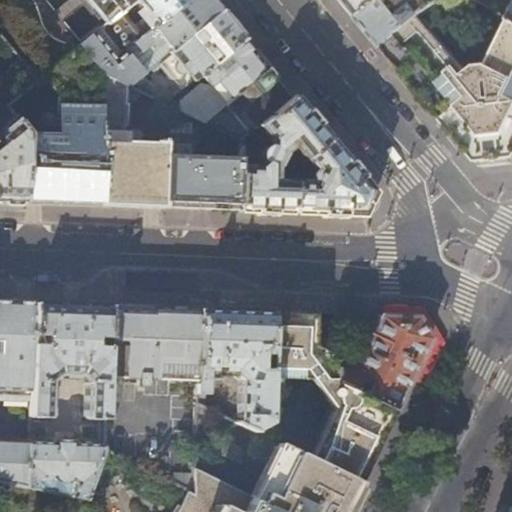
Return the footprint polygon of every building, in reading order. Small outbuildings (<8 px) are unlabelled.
[(78,0),(101,26),(118,11),(131,0),(78,0)] [(212,0),(185,0),(140,38),(125,50),(132,59),(149,45),(156,46),(163,40),(173,51),(221,10),(212,0)] [(134,0),(147,15),(132,29),(140,38),(185,0),(134,0)] [(342,0),(347,5),(358,19),(381,0),(342,0)] [(432,8),(426,0),(381,0),(358,19),(371,35),(383,49),(421,17),(432,8)] [(233,25),(221,10),(173,51),(168,55),(174,62),(167,67),(178,81),(186,75),(192,82),(199,76),(244,38),(233,25)] [(118,11),(101,26),(78,45),(103,74),(124,85),(130,87),(145,74),(132,59),(125,50),(140,38),(132,29),(118,11)] [(511,170),(511,19),(511,20),(489,65),(478,67),(468,73),(421,17),(383,49),(407,78),(439,117),(469,152),(478,163),(488,174),(511,172),(511,170)] [(257,53),(244,38),(199,76),(204,81),(171,108),(202,123),(223,104),(268,67),(257,53)] [(281,83),(268,67),(223,104),(248,134),(257,126),(292,96),(281,83)] [(124,104),(124,85),(103,74),(102,100),(102,111),(101,134),(98,205),(129,206),(161,207),(164,139),(161,139),(161,142),(123,141),(123,132),(122,132),(123,125),(125,125),(126,104),(124,104)] [(292,96),(257,126),(270,141),(269,146),(268,146),(267,146),(265,147),(263,147),(262,148),(261,150),(260,151),(259,153),(259,156),(259,158),(260,159),(260,161),(261,162),(258,165),(238,164),(236,210),(262,211),(291,212),(293,179),(275,178),(275,168),(282,154),(291,147),(302,161),(328,139),(311,119),(292,96)] [(203,124),(202,123),(171,108),(165,105),(164,139),(161,207),(198,209),(236,210),(238,164),(238,156),(195,154),(195,139),(203,124)] [(25,134),(23,203),(98,205),(101,134),(102,111),(55,109),(53,135),(25,134)] [(0,201),(23,203),(25,134),(10,114),(7,116),(5,117),(3,119),(1,121),(0,122),(0,201)] [(361,215),(372,192),(349,164),(328,139),(302,161),(310,171),(308,174),(307,177),(306,179),(293,179),(291,212),(323,213),(361,215)] [(9,302),(0,301),(0,389),(29,391),(33,303),(9,302)] [(69,304),(33,303),(29,391),(28,416),(44,417),(45,417),(46,416),(48,416),(48,415),(49,414),(49,413),(50,412),(50,411),(50,380),(56,375),(79,375),(83,381),(82,413),(82,414),(82,415),(83,417),(84,417),(84,418),(85,418),(86,419),(103,419),(106,373),(108,305),(69,304)] [(154,307),(108,305),(106,373),(124,374),(124,373),(136,373),(145,373),(169,374),(169,382),(190,382),(191,375),(196,375),(198,309),(154,307)] [(233,310),(198,309),(196,375),(196,394),(207,395),(208,379),(215,380),(216,372),(231,373),(231,375),(233,378),(235,379),(238,381),(236,423),(253,432),(266,422),(268,379),(271,312),(233,310)] [(421,384),(441,343),(422,310),(413,309),(413,317),(416,317),(429,339),(409,378),(421,384)] [(292,312),(271,312),(268,379),(309,381),(333,407),(307,459),(357,484),(374,450),(394,410),(333,381),(334,356),(334,355),(313,345),(315,313),(292,312)] [(409,378),(429,339),(416,317),(413,317),(394,316),(393,316),(379,316),(353,365),(334,356),(333,381),(394,410),(406,385),(409,378)] [(145,373),(136,373),(135,386),(144,387),(145,373)] [(196,394),(195,404),(207,409),(207,395),(196,394)] [(52,442),(27,441),(26,488),(40,490),(40,481),(43,478),(49,478),(51,480),(53,482),(55,483),(58,483),(60,484),(63,484),(65,483),(68,483),(70,481),(74,483),(71,497),(84,500),(103,450),(103,444),(74,443),(74,440),(52,439),(52,442)] [(27,441),(0,440),(0,482),(5,483),(26,488),(27,441)] [(343,511),(357,484),(307,459),(275,443),(249,498),(193,471),(193,477),(192,493),(187,490),(177,509),(174,511),(343,511)] [(174,476),(173,484),(187,490),(192,493),(193,477),(174,476)]
